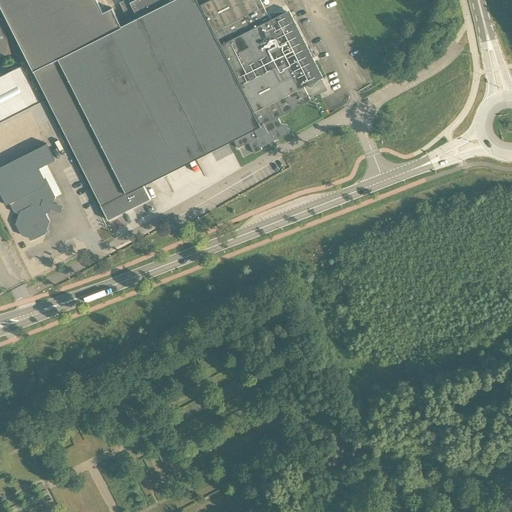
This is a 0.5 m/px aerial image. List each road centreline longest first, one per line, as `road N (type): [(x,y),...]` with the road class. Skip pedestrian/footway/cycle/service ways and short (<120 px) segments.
road 1 (tertiary): [(383,180),(0,326)]
road 2 (unclassified): [(45,282),(342,117),(360,117)]
road 3 (unclassified): [(456,42),(360,117)]
